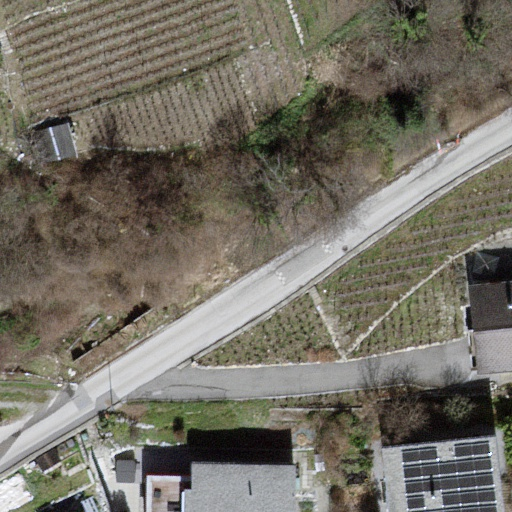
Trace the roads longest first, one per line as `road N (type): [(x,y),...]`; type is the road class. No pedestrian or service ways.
road 1 (unclassified): [(511,142),(173,348)]
road 2 (residential): [(173,348),(0,455)]
